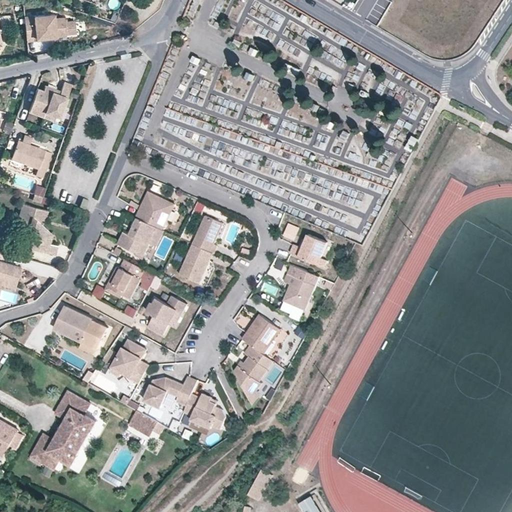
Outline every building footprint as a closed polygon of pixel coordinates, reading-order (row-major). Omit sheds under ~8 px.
[(24,15),(26,40),(37,39),(37,35),(56,33),(67,32),(67,31),(66,18),(65,15),(54,16),(54,12),(24,15)] [(77,17),(66,18),(67,31),(78,29),(77,17)] [(324,56),(282,36),(274,52),(339,83),(345,71),(343,70),(345,67),(338,63),(343,53),(329,46),(324,56)] [(370,73),(365,84),(375,89),(381,78),(370,73)] [(64,80),(61,90),(60,93),(55,92),(56,89),(46,85),(44,91),(37,88),(29,111),(55,119),(56,114),(61,115),(72,83),(64,80)] [(166,110),(165,115),(187,122),(186,124),(210,131),(213,124),(166,110)] [(342,130),(338,142),(350,146),(346,158),(362,163),(364,156),(359,154),(360,150),(372,154),(374,148),(360,144),(363,137),(342,130)] [(315,147),(327,149),(329,135),(318,132),(315,147)] [(25,133),(22,142),(30,144),(33,136),(25,133)] [(30,144),(22,142),(19,141),(13,157),(39,167),(36,174),(43,177),(52,152),(30,144)] [(311,178),(312,170),(263,159),(259,177),(320,191),(322,181),(311,178)] [(38,184),(35,193),(43,195),(46,187),(38,184)] [(150,191),(138,216),(139,217),(159,226),(163,229),(174,205),(165,201),(166,198),(150,191)] [(43,195),(35,193),(33,199),(43,202),(45,196),(43,195)] [(88,198),(82,196),(79,205),(85,207),(88,198)] [(45,219),(47,210),(23,203),(18,220),(30,223),(24,244),(55,253),(57,244),(49,242),(52,232),(40,221),(41,218),(45,219)] [(205,214),(192,243),(213,252),(215,253),(219,244),(216,243),(221,233),(218,231),(222,222),(205,214)] [(159,226),(139,217),(131,234),(125,231),(120,242),(145,255),(151,242),(159,226)] [(300,227),(289,222),(284,234),(295,239),(300,227)] [(158,245),(165,230),(163,229),(159,226),(151,242),(158,245)] [(291,253),(316,263),(320,256),(323,257),(329,242),(310,233),(306,240),(303,247),(301,246),(295,243),(291,253)] [(213,252),(192,243),(179,272),(200,282),(208,264),(205,263),(207,259),(210,260),(213,252)] [(320,256),(316,263),(325,267),(329,260),(323,257),(320,256)] [(145,267),(125,257),(121,266),(117,264),(112,274),(115,276),(110,285),(122,292),(131,296),(142,277),(141,276),(145,267)] [(0,278),(16,283),(21,266),(0,259),(0,278)] [(286,262),(279,259),(276,266),(283,269),(286,262)] [(307,308),(320,276),(293,264),(286,281),(291,284),(293,285),(290,292),(288,291),(284,299),(285,299),(306,308),(307,308)] [(115,276),(112,274),(105,287),(120,296),(122,292),(110,285),(115,276)] [(0,278),(0,283),(15,288),(16,283),(0,278)] [(177,309),(184,313),(188,304),(173,296),(169,304),(158,298),(155,304),(153,302),(148,311),(155,315),(148,325),(164,335),(170,324),(177,309)] [(306,308),(285,299),(282,307),(292,311),(291,314),(301,319),(306,308)] [(82,341),(99,348),(109,327),(93,319),(93,318),(67,305),(56,328),(82,341)] [(176,327),(184,313),(177,309),(170,324),(176,327)] [(247,331),(243,337),(251,342),(263,351),(280,327),(259,313),(252,323),(255,325),(249,333),(247,331)] [(255,325),(252,323),(247,331),(249,333),(255,325)] [(304,337),(308,330),(300,325),(295,332),(304,337)] [(130,379),(140,383),(150,364),(142,360),(143,357),(140,355),(145,346),(129,338),(124,346),(123,346),(110,369),(120,375),(122,371),(132,376),(130,379)] [(96,355),(99,348),(82,341),(79,348),(96,355)] [(261,377),(274,359),(263,351),(251,342),(245,351),(249,354),(246,359),(242,365),(239,362),(235,368),(248,392),(257,388),(263,379),(261,377)] [(148,348),(145,346),(140,355),(143,357),(148,348)] [(193,392),(199,379),(189,375),(186,384),(173,379),(157,383),(150,400),(167,407),(174,391),(181,394),(179,400),(188,403),(193,392)] [(32,456),(54,468),(61,457),(65,460),(64,461),(72,465),(78,455),(77,454),(92,428),(93,429),(98,419),(90,414),(89,416),(86,413),(92,402),(69,388),(56,412),(67,418),(56,439),(45,432),(32,456)] [(188,403),(185,411),(195,414),(193,417),(213,426),(215,422),(224,426),(229,414),(224,408),(217,405),(218,402),(212,399),(214,395),(204,391),(203,395),(193,392),(188,403)] [(160,421),(139,409),(134,418),(155,430),(160,421)] [(20,427),(0,415),(0,450),(5,453),(11,443),(13,439),(18,442),(24,433),(18,430),(20,427)] [(155,430),(134,418),(131,423),(152,435),(155,430)] [(261,500),(275,475),(264,469),(251,494),(261,500)] [(325,511),(314,493),(302,501),(308,511),(325,511)]
